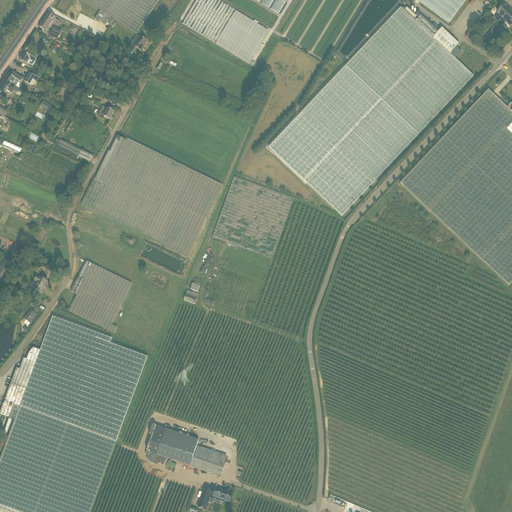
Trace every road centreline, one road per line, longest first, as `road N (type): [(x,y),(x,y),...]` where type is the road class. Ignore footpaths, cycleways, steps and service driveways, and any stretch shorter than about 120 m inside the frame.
road 1 (unclassified): [(317,511),(322,449),(309,341),(342,238),(511,50)]
road 2 (unclassified): [(0,373),(64,285),(70,210),(133,97)]
road 3 (track): [(133,97),(171,29),(254,70)]
